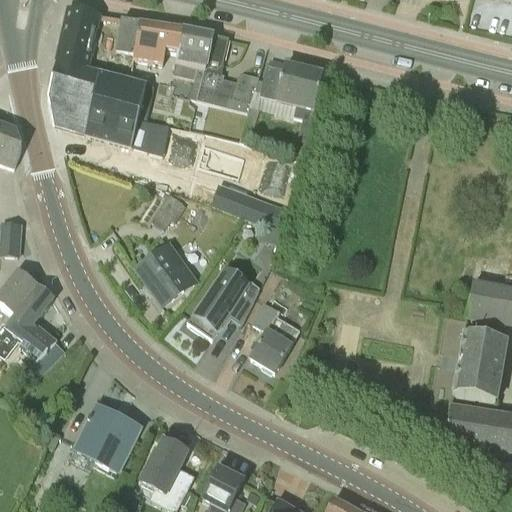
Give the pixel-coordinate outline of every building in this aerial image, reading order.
[(56,131),(66,134),(84,139),(83,141),(134,156),(141,125),(148,91),(130,87),(130,85),(89,74),(101,22),(99,22),(99,20),(67,13),(47,103),(54,133),(56,133),(56,131)] [(137,28),(120,25),(114,57),(133,60),(137,28)] [(164,56),(177,58),(181,34),(137,28),(133,60),(132,64),(162,70),(164,56)] [(209,107),(248,117),(250,112),(255,95),(254,95),(254,92),(219,83),(229,44),(212,40),(181,34),(177,58),(175,68),(196,73),(194,84),(189,103),(209,107)] [(313,116),(322,79),(322,78),(270,66),(262,86),(259,96),(260,101),(275,105),(275,107),(295,112),(293,120),(302,123),(293,157),(304,160),(313,116)] [(173,79),(194,84),(196,73),(175,68),(173,79)] [(250,112),(248,117),(239,145),(249,148),(258,114),(250,112)] [(0,169),(14,174),(21,154),(16,136),(0,129),(0,169)] [(287,215),(217,191),(210,211),(280,236),(287,215)] [(164,234),(181,207),(169,199),(151,226),(164,234)] [(0,252),(0,260),(18,262),(20,229),(2,228),(0,252)] [(277,250),(281,237),(266,231),(261,244),(277,250)] [(150,296),(161,311),(187,295),(185,293),(190,289),(180,276),(185,272),(172,255),(163,262),(160,258),(140,272),(154,292),(150,296)] [(241,331),(258,297),(224,273),(186,328),(211,346),(228,322),(240,330),(240,331),(241,331)] [(0,308),(14,318),(37,291),(17,276),(0,298),(0,308)] [(511,296),(469,289),(463,324),(511,331),(511,296)] [(18,351),(39,368),(49,376),(65,356),(55,348),(32,330),(53,303),(37,291),(14,318),(0,333),(0,361),(4,364),(20,344),(22,346),(18,351)] [(268,336),(250,364),(262,371),(261,373),(271,379),(272,377),(274,378),(291,349),(290,349),(298,336),(276,322),(280,315),(266,307),(253,328),(268,336)] [(461,340),(451,402),(494,409),(504,347),(461,340)] [(96,412),(74,456),(117,478),(139,434),(120,424),(118,427),(111,424),(113,420),(111,420),(110,423),(96,416),(98,413),(96,412)] [(511,423),(449,414),(444,448),(511,458),(511,423)] [(171,489),(186,458),(175,452),(176,451),(166,446),(165,447),(162,446),(147,477),(159,483),(155,492),(165,497),(170,488),(171,489)] [(242,511),(244,509),(233,504),(242,487),(238,486),(240,484),(230,479),(229,480),(217,474),(202,505),(210,509),(207,511),(242,511)] [(186,498),(181,508),(188,511),(193,502),(186,498)] [(259,503),(249,498),(248,500),(246,505),(256,510),(259,503)]
